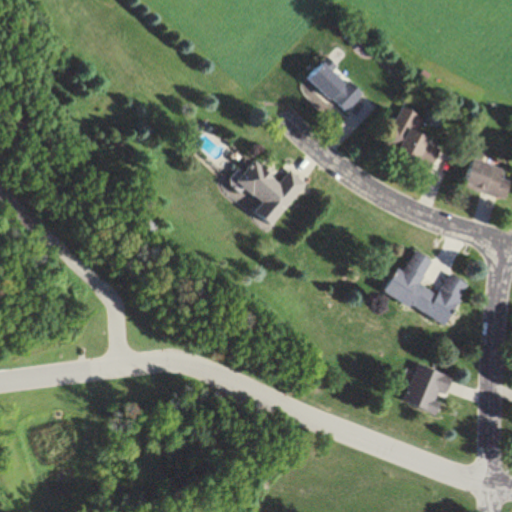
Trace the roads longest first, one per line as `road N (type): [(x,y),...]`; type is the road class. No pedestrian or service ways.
road 1 (residential): [(511,493),(174,358),(0,383)]
road 2 (residential): [(494,511),(490,240)]
road 3 (residential): [(511,245),(390,204),(288,120)]
road 4 (residential): [(0,193),(102,289),(116,310),(122,366)]
